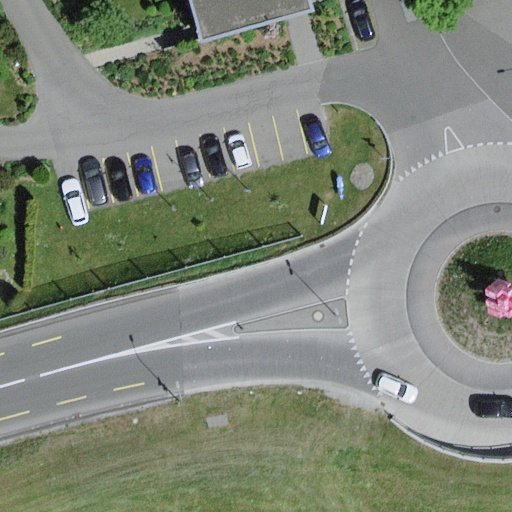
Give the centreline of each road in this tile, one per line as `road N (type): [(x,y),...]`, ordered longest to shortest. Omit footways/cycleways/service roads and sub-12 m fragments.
road 1 (primary): [(378,307),(246,328),(0,390)]
road 2 (primary): [(511,179),(460,183),(407,218),(379,275),(378,307)]
road 3 (primary): [(378,307),(388,346),(410,380),(442,404),(511,416)]
